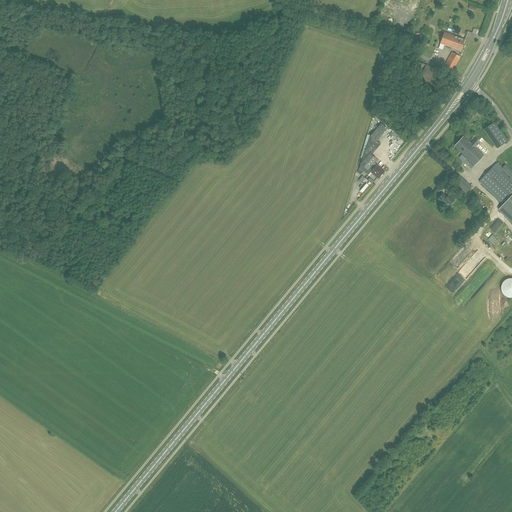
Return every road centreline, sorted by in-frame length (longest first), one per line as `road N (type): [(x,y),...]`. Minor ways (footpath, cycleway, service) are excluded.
road 1 (secondary): [(115,511),(468,84)]
road 2 (unclassified): [(468,84),(398,42),(284,0)]
